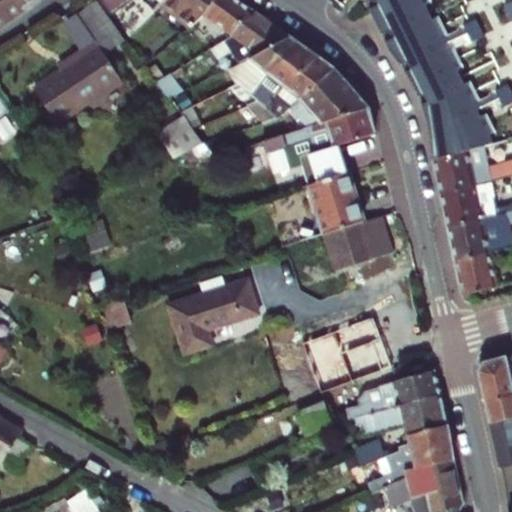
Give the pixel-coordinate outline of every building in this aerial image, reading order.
[(0,0),(0,25),(33,0),(0,0)] [(128,0),(152,0),(160,5),(164,0),(98,0),(109,17),(128,0)] [(206,16),(218,0),(164,0),(160,5),(143,23),(155,35),(176,14),(192,28),(197,24),(206,16)] [(223,44),(227,42),(231,37),(252,10),(238,0),(218,0),(206,16),(197,24),(223,44)] [(487,115),(483,107),(479,100),(471,102),(465,99),(464,88),(471,83),(462,67),(454,70),(447,64),(447,55),(455,50),(447,33),(438,37),(431,32),(430,27),(432,21),(438,18),(430,2),(422,4),(415,0),(374,0),(367,3),(391,54),(409,76),(423,103),(431,130),(435,159),(483,146),(491,144),(500,142),(496,134),(487,136),(480,130),(480,121),(487,115)] [(252,10),(231,37),(258,57),(292,38),(252,10)] [(63,27),(80,53),(82,52),(97,42),(80,16),(63,27)] [(474,20),(463,26),(467,35),(472,42),(483,36),(474,20)] [(247,91),(252,97),(279,84),(306,49),(292,38),(258,57),(236,70),(242,83),(247,91)] [(61,72),(35,89),(59,125),(123,82),(97,42),(82,52),(84,56),(61,72)] [(279,84),(252,97),(245,102),(250,108),(261,104),(270,113),(283,107),(322,60),(306,49),(279,84)] [(84,56),(82,52),(80,53),(58,67),(61,72),(84,56)] [(281,119),(293,109),(336,70),(322,60),(283,107),(270,113),(261,104),(250,108),(264,125),(281,119)] [(236,70),(230,73),(236,86),(242,83),(236,70)] [(308,129),(371,109),(336,70),(293,109),(301,119),(308,129)] [(158,84),(169,99),(182,93),(170,76),(158,84)] [(236,86),(229,90),(236,97),(247,91),(242,83),(236,86)] [(511,103),(511,95),(511,94),(507,86),(495,92),(503,108),(511,103)] [(0,149),(0,119),(10,112),(0,97),(0,149)] [(301,158),(310,187),(350,175),(341,146),(376,134),(371,109),(308,129),(282,137),(264,143),(267,154),(312,141),(316,153),(301,158)] [(282,137),(308,129),(301,119),(279,126),(282,137)] [(162,142),(175,159),(204,145),(192,129),(187,122),(162,142)] [(264,143),(282,137),(279,126),(261,132),(264,143)] [(220,152),(216,141),(205,145),(204,145),(213,156),(220,152)] [(435,159),(441,193),(488,182),(505,177),(511,175),(511,159),(495,164),(491,144),(483,146),(435,159)] [(310,187),(325,235),(365,221),(350,175),(310,187)] [(488,182),(441,193),(449,227),(506,213),(505,208),(495,211),(488,182)] [(449,227),(457,261),(491,252),(511,247),(511,241),(508,224),(511,223),(511,211),(506,213),(449,227)] [(392,254),(380,216),(365,221),(376,259),(392,254)] [(365,221),(325,235),(337,272),(376,259),(365,221)] [(464,293),(498,286),(491,252),(457,261),(464,293)] [(214,346),(209,331),(260,314),(249,281),(170,307),(186,355),(214,346)] [(489,424),(511,417),(511,353),(496,358),(478,378),(489,424)] [(346,356),(313,370),(320,387),(353,374),(346,356)] [(496,358),(481,361),(477,374),(478,378),(496,358)] [(357,419),(365,416),(441,395),(435,371),(394,382),(394,384),(365,392),(357,399),(361,407),(353,410),(357,419)] [(407,434),(412,432),(448,425),(441,395),(365,416),(369,433),(405,424),(407,434)] [(298,413),(307,437),(335,426),(325,403),(298,413)] [(498,468),(511,464),(511,417),(489,424),(498,468)] [(20,433),(0,421),(0,462),(2,463),(3,461),(17,469),(30,446),(16,438),(20,433)] [(373,493),(383,489),(409,482),(406,471),(455,460),(448,425),(412,432),(413,441),(401,445),(401,450),(386,455),(363,464),(373,493)] [(363,464),(386,455),(382,442),(358,451),(363,464)] [(459,511),(463,504),(455,460),(406,471),(409,482),(383,489),(388,508),(412,502),(414,511),(459,511)] [(0,465),(0,467),(13,475),(17,469),(3,461),(2,463),(0,465)] [(45,509),(46,511),(72,511),(65,500),(45,509)]
